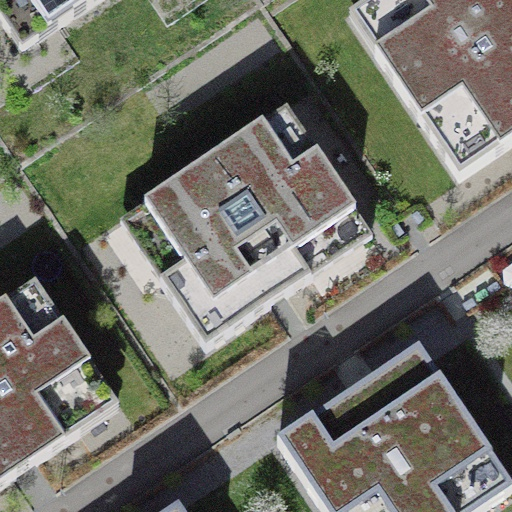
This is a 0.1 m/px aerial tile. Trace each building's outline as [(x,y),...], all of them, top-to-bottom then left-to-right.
[(0,0),(0,17),(24,54),(107,0),(0,0)] [(511,146),(511,0),(373,0),(346,18),(455,184),(511,146)] [(117,223),(200,349),(303,281),(368,239),(285,113),(117,223)] [(0,498),(124,418),(41,292),(0,318),(0,498)] [(490,511),(509,500),(417,354),(271,445),(313,511),(490,511)]
